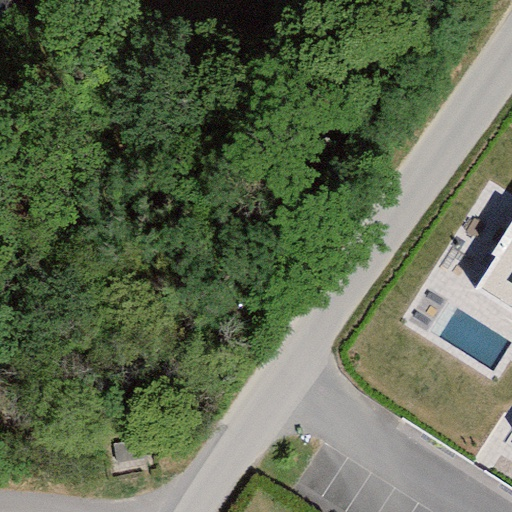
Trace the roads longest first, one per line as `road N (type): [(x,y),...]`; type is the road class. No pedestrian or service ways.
road 1 (track): [(82,511),(12,367),(0,301),(213,140),(293,0)]
road 2 (residential): [(289,363),(511,47)]
road 3 (residential): [(289,363),(511,489)]
road 4 (residential): [(190,511),(289,363)]
